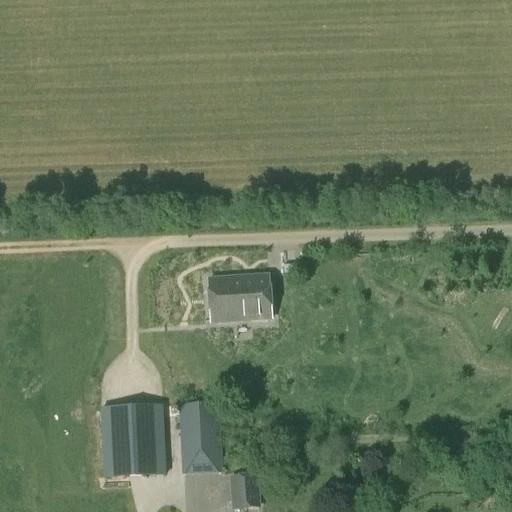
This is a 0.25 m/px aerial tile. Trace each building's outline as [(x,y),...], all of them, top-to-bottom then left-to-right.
[(144,251),(144,276),(169,277),(169,252),(144,251)] [(210,326),(272,322),(269,276),(207,280),(210,326)] [(219,405),(178,407),(180,450),(221,448),(219,405)] [(163,407),(100,410),(104,481),(167,477),(163,407)] [(6,428),(0,427),(0,511),(8,511),(7,460),(6,460),(6,428)] [(328,445),(317,452),(325,463),(335,456),(328,445)] [(190,511),(220,511),(221,461),(193,460),(193,477),(190,477),(190,511)] [(233,510),(258,508),(255,477),(231,479),(233,510)]
